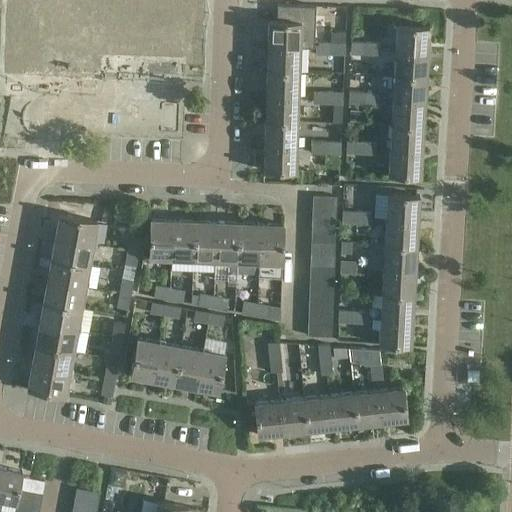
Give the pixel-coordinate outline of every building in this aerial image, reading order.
[(8,0),(6,71),(55,72),(56,48),(182,52),(183,0),(8,0)] [(313,47),(315,6),(276,5),(276,20),(268,20),(267,46),(299,47),(313,47)] [(395,50),(427,51),(429,26),(397,24),(395,50)] [(330,53),(331,42),(316,41),(315,52),(330,53)] [(331,42),(330,53),(344,54),(345,43),(331,42)] [(365,54),(365,43),(351,42),(351,53),(365,54)] [(365,43),(365,54),(380,54),(380,44),(365,43)] [(299,72),(299,47),(267,46),(266,71),(299,72)] [(426,76),(427,51),(395,50),(394,74),(426,76)] [(298,96),(299,72),(266,71),(265,95),(298,96)] [(424,101),(426,76),(394,74),(392,99),(424,101)] [(327,103),(328,92),(313,91),(313,102),(327,103)] [(362,102),(363,92),(349,91),(348,102),(362,102)] [(328,92),(327,103),(341,103),(342,92),(328,92)] [(363,92),(362,102),(378,103),(378,93),(363,92)] [(297,121),(298,96),(265,95),(265,120),(297,121)] [(423,126),(424,101),(392,99),(391,125),(423,126)] [(296,146),(297,121),(265,120),(264,145),(296,146)] [(421,151),(423,126),(391,125),(389,149),(421,151)] [(325,152),(325,141),(311,140),(310,151),(325,152)] [(360,151),(360,141),(346,140),(346,150),(360,151)] [(325,141),(325,152),(339,152),(339,141),(325,141)] [(360,141),(360,151),(375,152),(375,141),(360,141)] [(295,171),(296,146),(264,145),(263,170),(295,171)] [(420,176),(421,151),(389,149),(388,174),(420,176)] [(385,218),(417,220),(418,195),(387,193),(385,218)] [(312,206),(336,207),(336,195),(313,194),(312,206)] [(335,219),(336,207),(312,206),(312,218),(335,219)] [(357,222),(358,211),(343,211),(343,221),(357,222)] [(358,211),(357,222),(372,223),(373,212),(358,211)] [(55,235),(92,241),(96,219),(59,212),(55,235)] [(170,256),(172,218),(149,217),(148,255),(170,256)] [(192,257),(194,219),(172,218),(170,256),(192,257)] [(335,230),(335,219),(312,218),(311,229),(335,230)] [(415,245),(417,220),(385,218),(384,243),(415,245)] [(214,258),(216,220),(194,219),(192,257),(214,258)] [(214,258),(214,263),(226,263),(226,278),(236,278),(236,258),(238,221),(216,220),(214,258)] [(258,259),(260,222),(238,221),(236,258),(258,259)] [(281,275),(281,260),(282,223),(260,222),(258,259),(258,274),(281,275)] [(335,242),(335,230),(311,229),(311,241),(335,242)] [(126,247),(137,249),(140,235),(129,233),(126,247)] [(88,263),(92,241),(55,235),(51,256),(88,263)] [(334,253),(335,242),(311,241),(310,252),(334,253)] [(415,245),(384,243),(368,243),(367,267),(382,268),(414,270),(415,245)] [(134,265),(137,249),(126,247),(123,263),(134,265)] [(334,265),(334,253),(310,252),(310,264),(334,265)] [(84,284),(88,263),(51,256),(47,278),(84,284)] [(354,271),(355,261),(340,260),(340,271),(354,271)] [(333,277),(334,265),(310,264),(309,276),(333,277)] [(413,295),(414,270),(382,268),(381,293),(413,295)] [(119,291),(129,293),(132,278),(121,276),(119,291)] [(333,288),(333,277),(309,276),(309,287),(333,288)] [(80,306),(84,284),(47,278),(43,299),(80,306)] [(167,297),(169,286),(155,284),(153,295),(167,297)] [(169,286),(167,297),(183,300),(185,289),(169,286)] [(332,300),(333,288),(309,287),(308,299),(332,300)] [(126,308),(129,293),(119,291),(116,306),(126,308)] [(211,305),(213,294),(199,292),(197,302),(211,305)] [(411,320),(413,295),(381,293),(379,318),(411,320)] [(213,294),(211,305),(227,308),(229,297),(213,294)] [(76,328),(80,306),(43,299),(39,321),(76,328)] [(255,313),(257,302),(242,299),(241,310),(255,313)] [(332,311),(332,300),(308,299),(308,311),(332,311)] [(257,302),(255,313),(279,317),(279,306),(257,302)] [(164,316),(166,305),(152,303),(150,314),(164,316)] [(166,305),(164,316),(180,319),(182,308),(166,305)] [(208,324),(210,313),(195,311),(193,321),(208,324)] [(331,323),(332,311),(308,311),(307,322),(331,323)] [(352,322),(353,312),(339,311),(338,321),(352,322)] [(353,312),(352,322),(368,323),(368,312),(353,312)] [(210,313),(208,324),(223,327),(225,316),(210,313)] [(410,345),(411,320),(379,318),(378,343),(410,345)] [(111,334),(121,336),(124,322),(113,320),(111,334)] [(72,349),(76,328),(39,321),(35,343),(72,349)] [(331,335),(331,323),(307,322),(307,334),(331,335)] [(119,352),(121,336),(111,334),(108,350),(119,352)] [(152,377),(158,340),(136,336),(129,373),(152,377)] [(173,381),(180,344),(158,340),(152,377),(173,381)] [(267,341),(268,356),(280,355),(278,340),(267,341)] [(68,371),(72,349),(35,343),(31,364),(68,371)] [(195,385),(202,348),(180,344),(173,381),(195,385)] [(317,346),(319,361),(330,359),(328,345),(317,346)] [(349,356),(348,348),(331,346),(333,357),(349,356)] [(202,348),(195,385),(217,389),(224,352),(202,348)] [(367,350),(369,365),(380,364),(378,349),(367,350)] [(270,371),(281,370),(280,355),(268,356),(270,371)] [(320,376),(331,374),(330,359),(319,361),(320,376)] [(103,377),(114,379),(116,365),(105,363),(103,377)] [(64,394),(68,371),(31,364),(27,387),(64,394)] [(370,380),(381,379),(380,364),(369,365),(370,380)] [(111,395),(114,379),(103,377),(100,393),(111,395)] [(377,390),(380,422),(405,419),(402,387),(377,390)] [(356,424),(380,422),(377,390),(352,393),(356,424)] [(331,427),(356,424),(352,393),(328,395),(331,427)] [(307,429),(331,427),(328,395),(303,398),(307,429)] [(282,432),(307,429),(303,398),(279,400),(282,432)] [(257,435),(282,432),(279,400),(254,403),(257,435)] [(15,501),(15,500),(17,489),(20,476),(21,470),(0,465),(0,502),(1,499),(15,501)] [(20,476),(17,489),(41,493),(43,481),(20,476)] [(73,499),(97,503),(99,492),(75,488),(73,499)] [(15,500),(39,505),(41,493),(17,489),(15,500)] [(78,511),(94,511),(97,503),(73,499),(71,511),(78,511)] [(14,511),(37,511),(39,505),(15,500),(15,501),(13,511),(14,511)] [(154,511),(187,511),(188,507),(156,502),(154,511)]
